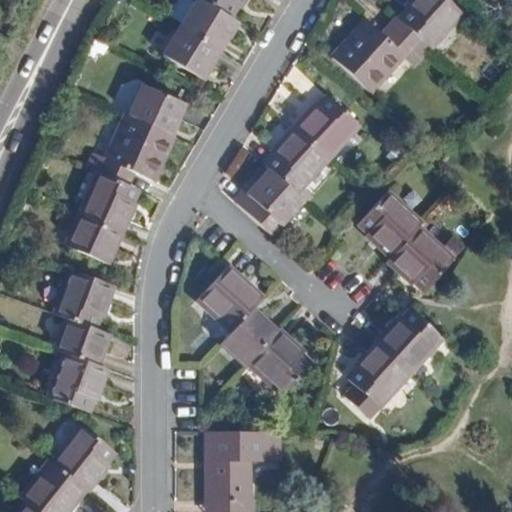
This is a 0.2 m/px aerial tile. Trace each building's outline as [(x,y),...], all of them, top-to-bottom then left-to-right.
[(186,0),(184,3),(188,5),(218,23),(226,13),(230,15),(238,0),(186,0)] [(433,0),(406,0),(405,1),(393,15),(397,18),(390,26),(423,54),(427,58),(457,22),(433,0)] [(171,34),(209,57),(226,28),(218,23),(188,5),(171,34)] [(395,62),(407,72),(413,66),(423,54),(390,26),(386,22),(371,41),(356,29),(330,59),(371,91),(390,67),(395,62)] [(171,34),(154,63),(192,86),(209,57),(171,34)] [(137,92),(121,122),(161,139),(176,109),(137,92)] [(307,106),(284,131),(318,162),(350,127),(320,98),(310,108),(307,106)] [(119,121),(97,162),(84,156),(76,170),(90,177),(118,190),(124,179),(142,187),(165,141),(161,139),(121,122),(119,121)] [(265,157),(257,166),(261,169),(288,194),(318,162),(284,131),(262,155),(265,157)] [(226,202),(262,235),(294,200),(288,194),(261,169),(238,195),(235,192),(226,202)] [(90,177),(70,220),(112,239),(126,207),(121,205),(126,194),(118,190),(90,177)] [(363,238),(388,261),(414,232),(418,229),(383,196),(356,226),(365,236),(363,238)] [(70,220),(56,251),(98,269),(112,239),(70,220)] [(385,265),(411,289),(413,286),(423,295),(448,264),(414,232),(388,261),(385,265)] [(195,305),(228,336),(250,313),(259,303),(225,272),(195,305)] [(60,278),(44,321),(58,326),(84,335),(88,323),(92,324),(103,293),(60,278)] [(228,336),(218,346),(244,369),(274,335),(250,313),(228,336)] [(396,321),(373,347),(406,378),(439,343),(410,315),(400,325),(396,321)] [(58,326),(47,358),(56,361),(90,373),(101,340),(84,335),(58,326)] [(274,335),(244,369),(280,400),(306,370),(297,361),(299,359),(274,335)] [(351,390),(341,402),(362,422),(365,423),(406,378),(373,347),(351,372),(355,375),(346,385),(351,390)] [(56,361),(40,406),(80,419),(84,407),(88,408),(99,376),(90,373),(56,361)] [(81,437),(50,475),(78,497),(81,500),(90,489),(94,492),(116,465),(81,437)] [(199,467),(200,511),(248,511),(248,504),(244,504),(243,469),(274,469),(275,438),(202,438),(203,467),(199,467)] [(42,469),(12,506),(19,511),(66,511),(78,497),(50,475),(42,469)]
